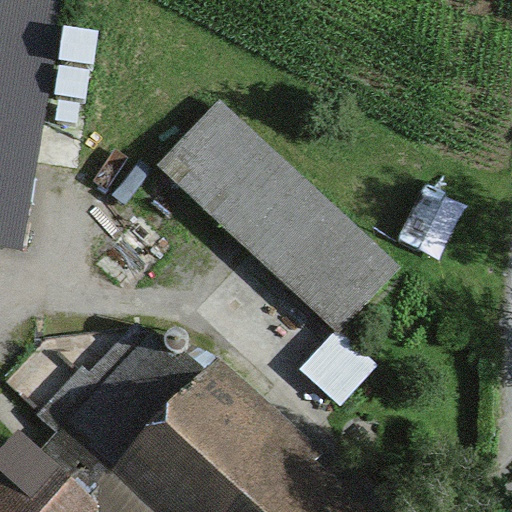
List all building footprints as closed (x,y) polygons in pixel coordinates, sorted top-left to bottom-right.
[(0,0),(0,215),(58,225),(92,0),(0,0)] [(402,268),(220,99),(158,165),(340,334),(402,268)] [(335,333),(299,370),(340,409),(376,371),(335,333)] [(134,354),(65,418),(152,511),(326,511),(204,382),(180,404),(134,354)] [(87,511),(26,451),(0,476),(0,511),(87,511)]
